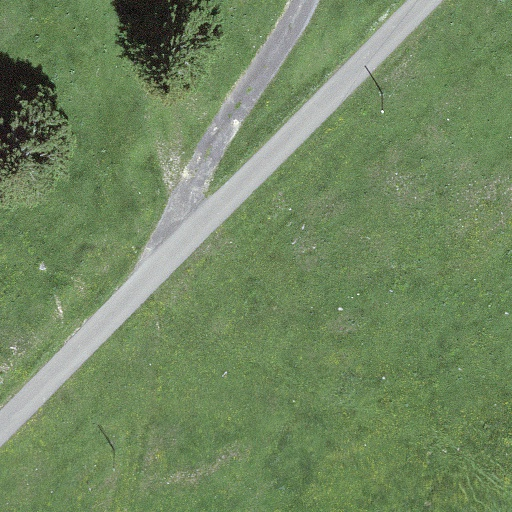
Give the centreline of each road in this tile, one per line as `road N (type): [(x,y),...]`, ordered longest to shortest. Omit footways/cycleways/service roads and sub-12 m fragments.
road 1 (track): [(0,429),(425,0)]
road 2 (track): [(304,0),(205,167),(165,262)]
